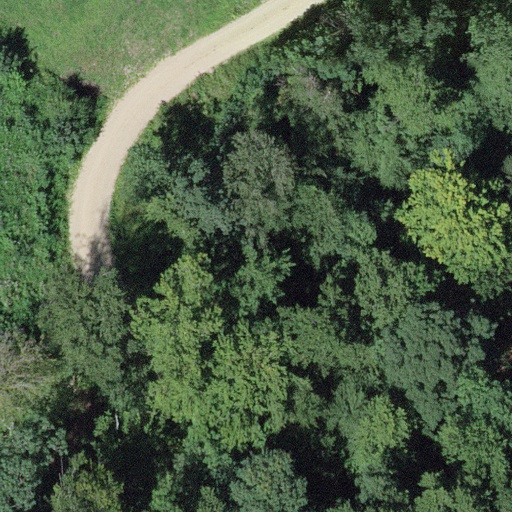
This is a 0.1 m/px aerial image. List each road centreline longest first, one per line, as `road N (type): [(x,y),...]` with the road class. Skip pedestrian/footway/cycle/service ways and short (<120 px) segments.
road 1 (track): [(511,253),(307,371),(244,379),(194,369),(144,347),(103,311),(83,268),(77,212),(88,166),(115,122),(154,86),(307,0)]
road 2 (track): [(410,511),(445,474),(511,363)]
